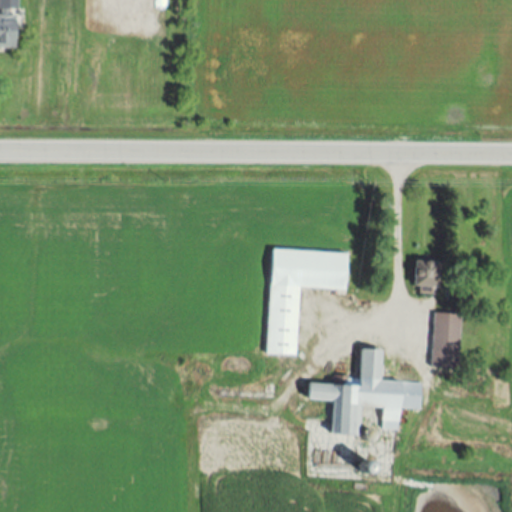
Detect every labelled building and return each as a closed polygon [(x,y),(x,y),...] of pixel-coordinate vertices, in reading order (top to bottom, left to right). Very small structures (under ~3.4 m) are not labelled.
[(0,0),(20,0),(20,49),(0,49),(0,0)] [(350,254),(349,292),(301,290),(298,358),(266,356),(270,252),(350,254)] [(418,262),(449,262),(449,290),(418,290),(418,262)] [(461,324),(460,370),(434,370),(434,324),(461,324)] [(383,384),(422,385),(421,412),(401,411),(400,432),(382,432),(383,411),(364,410),(363,439),(334,438),(335,403),(307,403),(308,386),(334,386),(334,379),(359,380),(360,351),(384,352),(383,384)]
